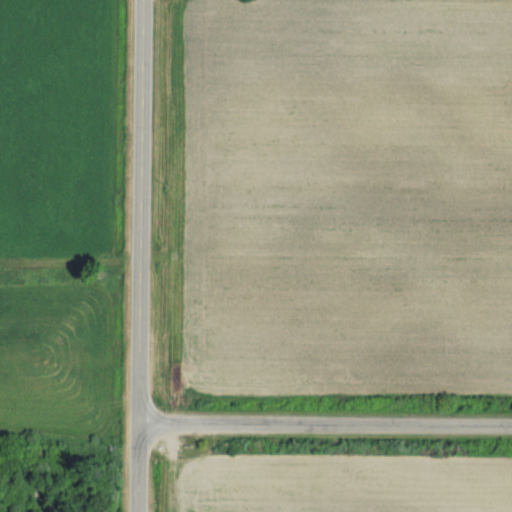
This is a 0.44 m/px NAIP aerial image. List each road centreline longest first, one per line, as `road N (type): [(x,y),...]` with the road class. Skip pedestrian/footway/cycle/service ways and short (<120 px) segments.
road 1 (residential): [(136,511),(142,0)]
road 2 (residential): [(137,424),(511,425)]
